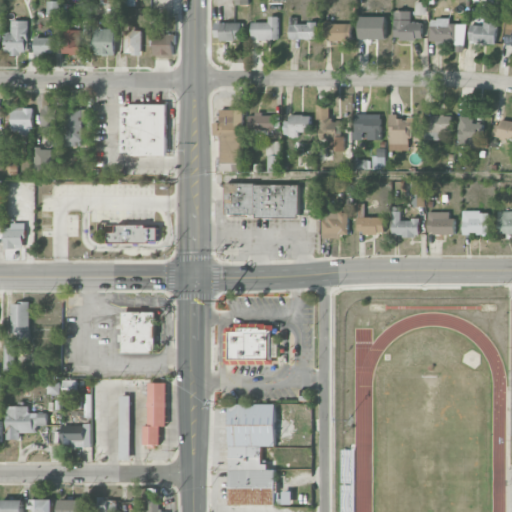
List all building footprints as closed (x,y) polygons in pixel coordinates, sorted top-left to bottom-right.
[(60,1),(47,1),(47,13),(59,14),(60,1)] [(424,2),(415,2),(415,15),(425,14),(424,2)] [(423,23),(411,22),(411,11),(394,11),(394,39),(422,39),(423,23)] [(484,25),(470,25),(469,42),(496,43),(498,16),(484,15),(484,25)] [(386,16),(359,17),(360,44),(370,44),(370,39),(386,39),(386,16)] [(252,22),(252,41),(279,41),(279,17),(269,17),(269,22),(252,22)] [(316,39),(317,23),(298,23),(298,17),(290,17),(289,39),(316,39)] [(429,43),(458,44),(458,20),(430,20),(429,43)] [(27,21),(11,21),(11,32),(5,32),(5,54),(27,55),(27,21)] [(242,23),(215,23),(214,39),(242,40),(242,23)] [(325,41),(352,41),(353,23),(325,23),(325,41)] [(174,34),(163,34),(163,25),(154,25),(154,57),(174,57),(174,34)] [(82,29),(62,30),(63,54),(82,54),(82,29)] [(116,55),(116,29),(96,29),(96,55),(116,55)] [(142,29),(125,29),(125,54),(142,54),(142,29)] [(35,56),(54,55),(53,37),(35,38),(35,56)] [(167,104),(121,104),(121,155),(167,155),(167,104)] [(317,104),(317,134),(330,134),(330,151),(343,151),(343,121),(331,121),(331,104),(317,104)] [(57,106),(43,106),(42,132),(57,132),(57,106)] [(12,108),(12,133),(32,134),(33,108),(12,108)] [(63,146),(82,146),(84,109),(65,108),(63,146)] [(275,114),(249,114),(249,130),(275,130),(275,114)] [(381,139),(381,114),(354,114),(354,140),(365,140),(365,139),(381,139)] [(299,136),(299,132),(312,132),(311,115),(288,115),(289,136),(299,136)] [(451,116),(425,116),(425,140),(439,140),(439,132),(452,132),(451,116)] [(480,124),(473,123),(473,117),(459,116),(458,146),(479,147),(480,124)] [(412,117),(390,117),(389,150),(411,151),(412,117)] [(511,122),(494,121),(492,137),(511,139),(511,122)] [(280,171),(281,141),(268,141),(267,171),(280,171)] [(34,173),(52,173),(52,148),(35,148),(34,173)] [(18,160),(5,159),(5,174),(17,175),(18,160)] [(299,216),(299,183),(225,183),(225,216),(299,216)] [(425,206),(424,184),(411,185),(412,207),(425,206)] [(392,236),(419,236),(419,220),(401,220),(401,206),(392,206),(392,236)] [(324,211),(323,238),(338,239),(338,234),(348,235),(349,212),(324,211)] [(489,234),(489,212),(463,211),(463,234),(489,234)] [(511,211),(499,211),(498,234),(511,234),(511,211)] [(453,212),(429,212),(429,234),(453,234),(453,212)] [(385,217),(358,217),(358,233),(385,233),(385,217)] [(25,224),(4,225),(5,249),(25,248),(25,224)] [(160,243),(160,225),(116,225),(116,231),(109,231),(109,243),(160,243)] [(15,342),(30,342),(30,303),(12,303),(12,340),(4,340),(4,371),(14,371),(15,342)] [(123,353),(156,353),(156,312),(123,312),(123,353)] [(225,365),(276,364),(276,325),(225,325),(225,365)] [(78,380),(64,380),(64,395),(78,395),(78,380)] [(169,425),(169,383),(151,383),(150,424),(146,424),(146,443),(162,444),(163,425),(169,425)] [(59,394),(59,387),(48,386),(48,393),(59,394)] [(122,454),(132,453),(132,396),(121,396),(122,454)] [(229,505),(292,504),(292,490),(283,490),(283,502),(278,502),(278,469),(266,469),(266,446),(277,446),(276,403),(229,404),(229,505)] [(7,406),(7,439),(21,439),(21,431),(36,432),(36,425),(47,425),(47,413),(29,413),(29,406),(7,406)] [(92,447),(92,425),(63,424),(63,447),(92,447)] [(93,511),(116,511),(116,498),(94,498),(93,511)] [(23,511),(24,499),(1,500),(1,511),(23,511)] [(53,511),(53,499),(30,499),(30,509),(36,509),(35,511),(53,511)] [(60,511),(82,511),(82,499),(60,500),(60,511)] [(159,511),(159,500),(147,500),(146,511),(159,511)]
